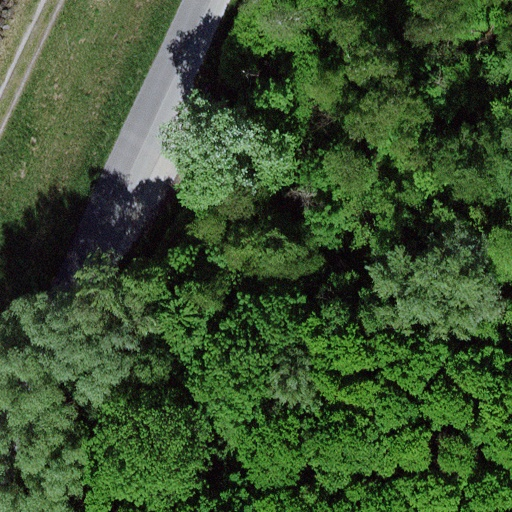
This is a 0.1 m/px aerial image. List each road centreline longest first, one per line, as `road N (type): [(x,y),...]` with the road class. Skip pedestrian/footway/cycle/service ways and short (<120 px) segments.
road 1 (track): [(208,0),(0,459)]
road 2 (track): [(0,149),(64,0)]
